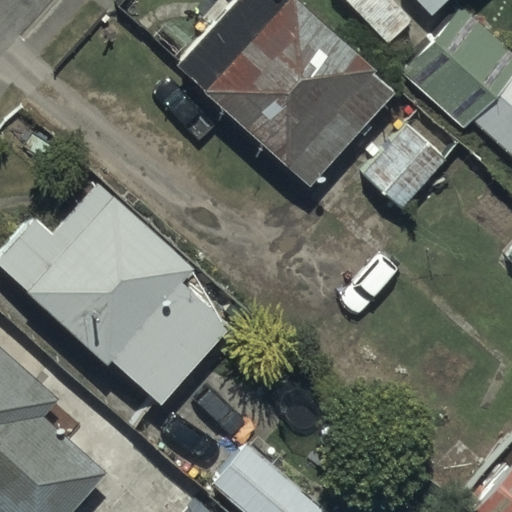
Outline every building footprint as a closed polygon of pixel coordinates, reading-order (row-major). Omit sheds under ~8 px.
[(391,71),(311,0),(216,0),(173,50),(306,168),(391,71)] [(511,42),(462,0),(449,0),(398,60),(462,116),(467,110),(511,148),(511,42)] [(410,109),(360,164),(397,197),(452,134),(441,123),(434,130),(410,109)] [(185,249),(91,165),(46,217),(28,201),(0,232),(0,256),(103,348),(106,345),(154,387),(223,308),(173,263),(185,249)] [(454,409),(334,299),(305,331),(425,440),(454,409)] [(489,359),(433,309),(406,338),(455,382),(461,376),(468,383),(489,359)] [(0,506),(6,511),(50,511),(100,457),(38,402),(52,386),(0,338),(0,506)] [(511,511),(511,429),(455,496),(473,511),(511,511)] [(327,511),(331,509),(246,432),(172,511),(327,511)]
